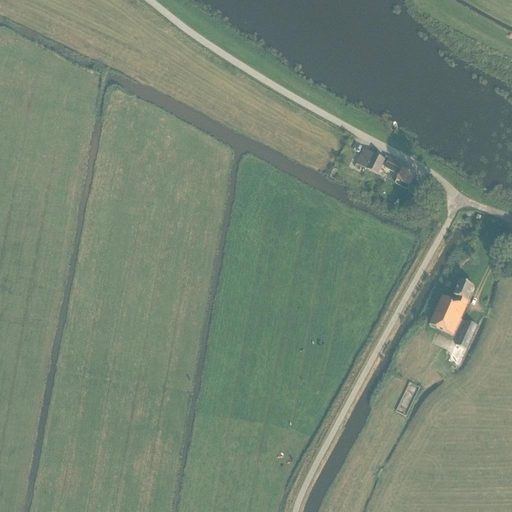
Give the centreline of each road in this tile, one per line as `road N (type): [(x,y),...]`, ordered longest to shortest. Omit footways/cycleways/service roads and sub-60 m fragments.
road 1 (unclassified): [(149,0),(257,76),(422,167),(453,201)]
road 2 (unclassified): [(453,201),(295,511)]
